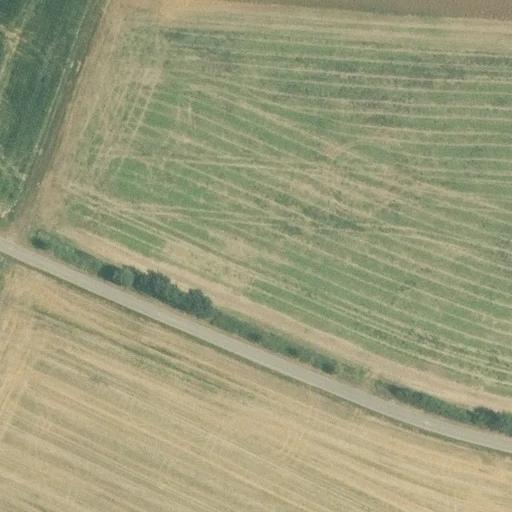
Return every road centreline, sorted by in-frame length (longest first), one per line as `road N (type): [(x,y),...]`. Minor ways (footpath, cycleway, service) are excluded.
road 1 (track): [(0,243),(422,424),(511,445)]
road 2 (track): [(11,249),(100,0)]
